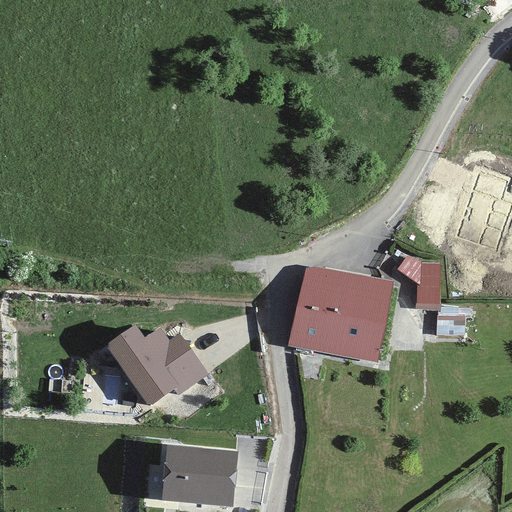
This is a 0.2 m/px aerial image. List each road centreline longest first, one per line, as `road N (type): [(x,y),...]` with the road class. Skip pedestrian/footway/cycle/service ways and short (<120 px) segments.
road 1 (residential): [(277,511),(291,441),(284,269),(378,234),(476,62),(511,26)]
road 2 (track): [(0,267),(81,276),(284,269)]
